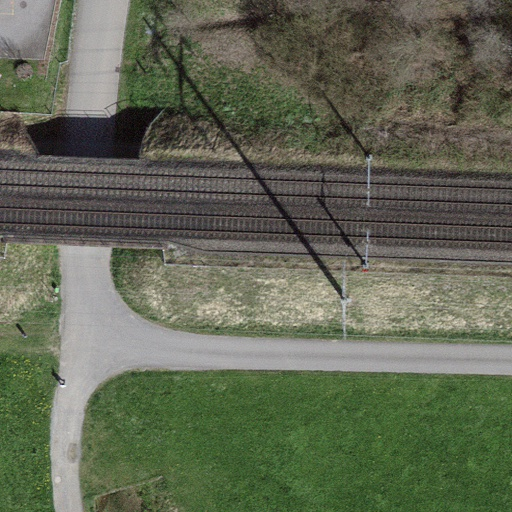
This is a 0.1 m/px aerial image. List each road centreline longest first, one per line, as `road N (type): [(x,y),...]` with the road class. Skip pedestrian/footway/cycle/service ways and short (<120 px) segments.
road 1 (track): [(81,345),(511,363)]
road 2 (track): [(103,0),(81,345)]
road 3 (track): [(81,345),(68,430),(70,511)]
